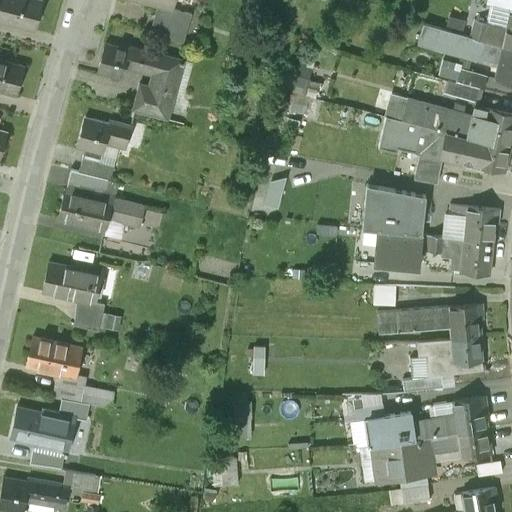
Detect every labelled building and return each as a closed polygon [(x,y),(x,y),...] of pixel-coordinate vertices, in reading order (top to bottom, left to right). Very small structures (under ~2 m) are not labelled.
[(0,0),(0,20),(33,29),(41,0),(0,0)] [(140,0),(157,4),(172,9),(172,7),(173,0),(140,0)] [(172,9),(157,4),(149,32),(180,42),(189,12),(172,7),(172,9)] [(511,14),(509,14),(506,27),(472,19),(468,35),(486,41),(487,41),(511,46),(511,14)] [(511,46),(487,41),(486,41),(468,35),(422,22),(418,43),(454,53),(455,49),(479,55),(480,53),(499,57),(494,76),(511,79),(511,46)] [(176,59),(129,46),(128,49),(105,42),(97,71),(121,78),(125,65),(151,72),(148,84),(170,90),(176,59)] [(0,90),(16,94),(24,65),(0,58),(0,90)] [(487,73),(461,66),(457,79),(482,86),(484,87),(487,73)] [(309,78),(295,75),(291,90),(305,94),(309,78)] [(482,86),(457,79),(456,83),(449,81),(446,91),(478,100),(482,86)] [(148,84),(138,81),(134,94),(168,103),(170,90),(148,84)] [(305,94),(291,90),(287,106),(301,109),(305,94)] [(509,146),(401,119),(407,95),(391,91),(378,146),(397,150),(398,147),(420,152),(420,150),(441,155),(443,150),(476,157),(475,163),(503,170),(509,146)] [(511,113),(474,104),(471,114),(459,110),(460,106),(454,104),(452,108),(407,95),(401,119),(509,146),(511,131),(511,113)] [(108,123),(85,116),(77,144),(101,151),(104,139),(109,123),(108,123)] [(130,125),(109,119),(108,123),(109,123),(104,139),(124,145),(130,125)] [(441,155),(420,150),(420,152),(414,177),(437,181),(441,155)] [(114,164),(84,155),(79,170),(108,179),(110,179),(114,164)] [(79,170),(71,168),(65,189),(89,194),(89,192),(113,197),(114,192),(105,190),(108,179),(79,170)] [(270,199),(284,203),(292,176),(277,172),(270,199)] [(366,182),(361,227),(377,228),(409,231),(421,233),(425,193),(366,182)] [(113,197),(89,192),(89,194),(65,189),(58,218),(104,229),(103,231),(118,235),(122,220),(140,224),(144,205),(113,197)] [(466,204),(450,202),(449,214),(465,216),(466,204)] [(498,207),(466,204),(465,216),(463,237),(492,239),(494,217),(497,217),(498,207)] [(465,216),(449,214),(444,213),(442,234),(451,235),(463,237),(465,216)] [(332,225),(320,224),(318,242),(330,244),(332,225)] [(421,233),(377,228),(373,261),(393,263),(393,267),(409,268),(410,264),(418,265),(421,233)] [(442,234),(421,233),(420,248),(449,251),(451,235),(442,234)] [(463,237),(451,235),(449,251),(461,252),(460,270),(488,272),(492,239),(463,237)] [(100,269),(73,263),(72,266),(48,261),(41,291),(81,300),(93,303),(93,301),(100,269)] [(452,272),(426,271),(425,284),(452,286),(452,272)] [(395,283),(372,282),(371,301),(394,302),(395,283)] [(81,300),(75,325),(97,330),(103,303),(93,301),(93,303),(81,300)] [(480,301),(376,309),(377,330),(449,325),(450,337),(480,335),(478,312),(481,311),(480,301)] [(81,347),(31,335),(25,364),(74,375),(81,347)] [(450,337),(416,339),(417,355),(425,355),(426,375),(427,376),(442,375),(482,370),(480,335),(450,337)] [(253,369),(271,370),(272,342),(254,341),(253,369)] [(426,375),(401,378),(403,390),(444,385),(442,375),(427,376),(426,375)] [(112,390),(72,382),(69,398),(109,406),(112,390)] [(484,395),(452,400),(454,415),(412,421),(414,438),(486,428),(483,405),(485,405),(484,395)] [(74,416),(40,409),(40,411),(16,406),(9,435),(66,448),(74,416)] [(414,438),(371,444),(376,480),(400,477),(425,473),(433,472),(430,452),(440,451),(441,461),(490,454),(486,428),(414,438)] [(62,452),(32,447),(30,461),(60,466),(62,452)] [(219,456),(220,481),(242,480),(241,455),(219,456)] [(499,461),(476,464),(478,475),(501,471),(499,461)] [(94,472),(65,467),(63,480),(72,482),(71,485),(92,488),(94,472)] [(425,473),(400,477),(404,503),(429,499),(425,473)] [(27,481),(2,477),(0,488),(0,506),(22,511),(24,498),(46,501),(50,481),(28,478),(27,481)] [(67,484),(50,481),(46,501),(63,505),(67,484)] [(493,486),(453,493),(456,511),(448,511),(494,511),(492,497),(495,497),(493,486)]
